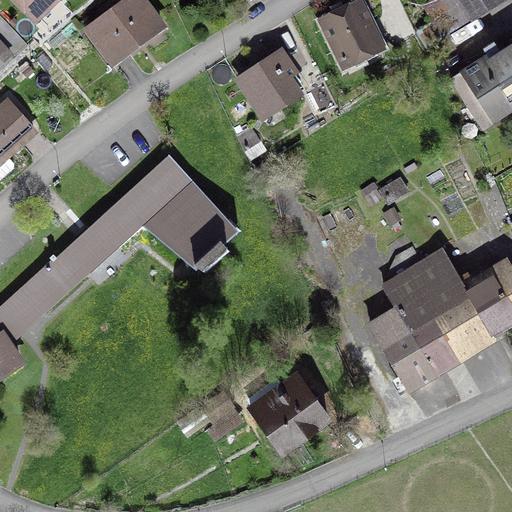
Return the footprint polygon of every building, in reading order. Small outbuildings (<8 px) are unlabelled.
[(51,0),(53,0),(54,1),(54,0),(11,0),(31,20),(51,0)] [(111,64),(112,63),(115,67),(129,56),(126,52),(160,27),(139,0),(130,0),(117,10),(113,4),(105,10),(109,16),(87,32),(111,64)] [(435,0),(423,8),(440,35),(495,0),(435,0)] [(321,22),(341,64),(377,46),(357,4),(321,22)] [(449,82),(478,126),(511,104),(511,41),(496,52),(492,46),(483,52),(487,57),(449,82)] [(237,82),(262,119),(296,96),(286,80),(293,76),(279,54),(269,61),(264,53),(251,62),(256,69),(237,82)] [(12,165),(5,156),(32,132),(7,104),(0,110),(0,180),(12,169),(12,165)] [(46,310),(142,228),(195,272),(198,270),(204,275),(228,253),(222,247),(237,233),(168,157),(125,196),(54,259),(52,256),(48,259),(51,262),(0,309),(0,325),(4,331),(38,302),(46,310)] [(387,203),(405,193),(397,181),(380,192),(387,203)] [(440,251),(416,265),(382,288),(396,312),(369,328),(407,392),(459,361),(456,355),(489,335),(458,282),(440,251)] [(469,282),(467,277),(458,282),(489,335),(511,321),(511,274),(508,268),(484,282),(480,275),(469,282)] [(0,333),(0,377),(21,364),(6,342),(0,333)] [(249,408),(281,454),(326,421),(314,404),(318,401),(314,395),(310,398),(299,384),(297,386),(294,381),(282,389),(278,383),(247,405),(249,408)] [(206,431),(212,439),(238,421),(229,409),(231,408),(222,394),(179,424),(188,436),(208,421),(212,426),(206,431)]
